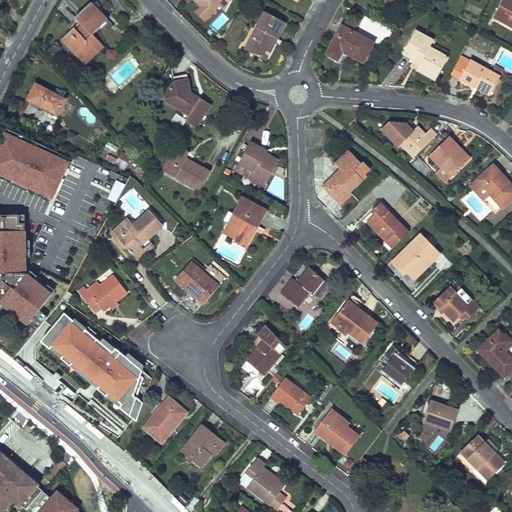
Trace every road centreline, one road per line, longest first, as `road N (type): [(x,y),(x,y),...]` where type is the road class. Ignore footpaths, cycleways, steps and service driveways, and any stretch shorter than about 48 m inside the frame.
road 1 (residential): [(299,216),(331,235),(511,421)]
road 2 (residential): [(204,369),(214,390),(349,498),(355,511)]
road 3 (primary): [(154,502),(0,372)]
road 4 (residential): [(313,94),(457,113),(499,133)]
road 5 (residential): [(299,216),(289,245),(213,342),(204,369)]
road 6 (residential): [(147,0),(235,82),(284,93)]
